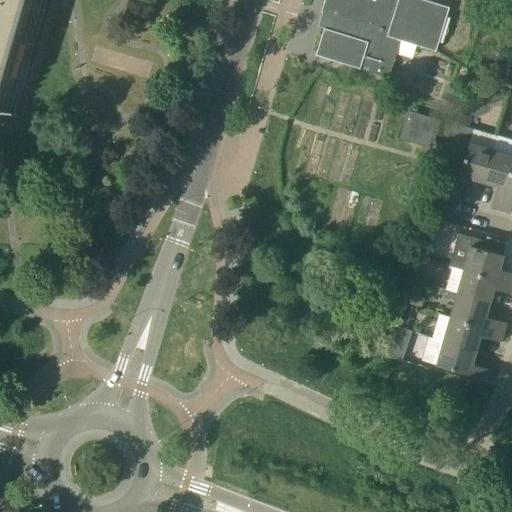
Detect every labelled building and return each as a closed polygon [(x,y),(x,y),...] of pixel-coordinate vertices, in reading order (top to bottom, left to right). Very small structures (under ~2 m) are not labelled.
[(12,113),(17,96),(45,0),(0,0),(0,111),(13,115),(14,113),(12,113)] [(333,30),(325,27),(317,55),(361,68),(362,63),(369,65),(367,71),(389,78),(402,39),(436,50),(450,6),(429,0),(325,0),(322,11),(337,16),(333,30)] [(458,89),(445,84),(440,99),(454,103),(458,89)] [(435,136),(440,120),(409,111),(405,126),(435,136)] [(497,135),(474,129),(460,125),(440,191),(465,198),(471,177),(485,181),(494,148),(497,135)] [(502,209),(511,172),(511,153),(494,148),(485,181),(498,185),(492,206),(502,209)] [(511,172),(502,209),(511,212),(511,208),(511,172)] [(508,242),(487,236),(486,240),(459,232),(450,265),(465,269),(511,282),(511,272),(500,269),(508,242)] [(511,292),(511,282),(465,269),(458,293),(491,302),(495,288),(511,292)] [(487,316),(491,302),(458,293),(451,317),(505,332),(508,322),(487,316)] [(502,341),(505,332),(451,317),(444,340),(477,350),(481,335),(502,341)] [(396,326),(391,341),(407,346),(412,331),(396,326)] [(473,364),(477,350),(444,340),(438,364),(491,380),(494,370),(473,364)]
